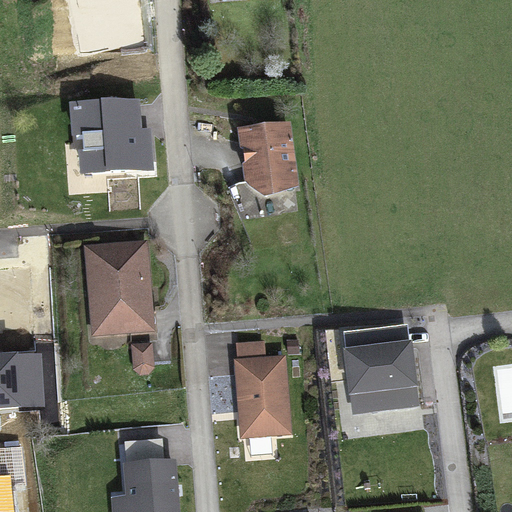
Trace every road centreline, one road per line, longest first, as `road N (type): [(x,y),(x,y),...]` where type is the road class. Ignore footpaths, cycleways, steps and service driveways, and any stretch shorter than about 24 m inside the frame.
road 1 (residential): [(166,0),(207,511)]
road 2 (residential): [(460,511),(436,313)]
